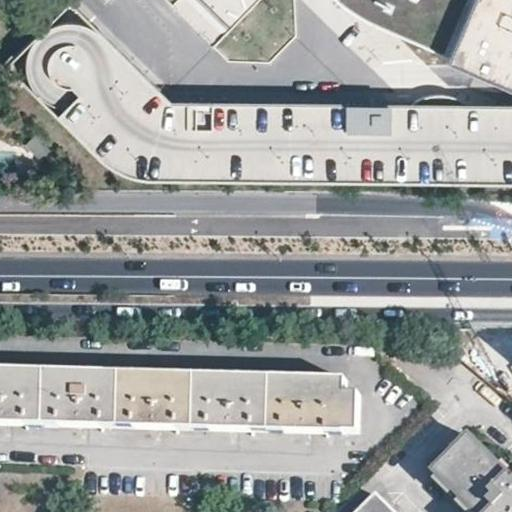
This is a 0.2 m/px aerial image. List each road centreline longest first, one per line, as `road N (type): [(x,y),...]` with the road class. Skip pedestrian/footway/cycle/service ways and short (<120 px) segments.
road 1 (primary): [(511,223),(478,210),(318,204),(0,204)]
road 2 (primary): [(0,276),(511,281)]
road 3 (primary): [(0,321),(511,318)]
